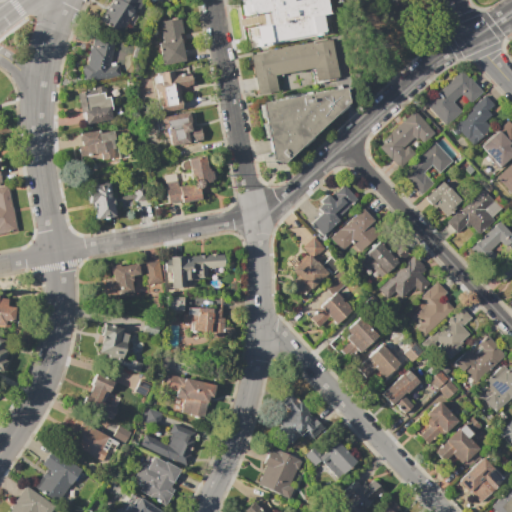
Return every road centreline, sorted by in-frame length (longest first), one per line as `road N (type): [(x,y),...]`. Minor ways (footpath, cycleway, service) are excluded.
road 1 (residential): [(215,0),(257,217),(266,322),(233,451),(205,511)]
road 2 (residential): [(257,217),(474,37)]
road 3 (residential): [(266,322),(443,511)]
road 4 (residential): [(66,0),(40,108),(58,250)]
road 5 (residential): [(345,147),(511,328)]
road 6 (residential): [(58,250),(55,333),(43,376),(0,450)]
road 7 (residential): [(257,217),(58,250)]
